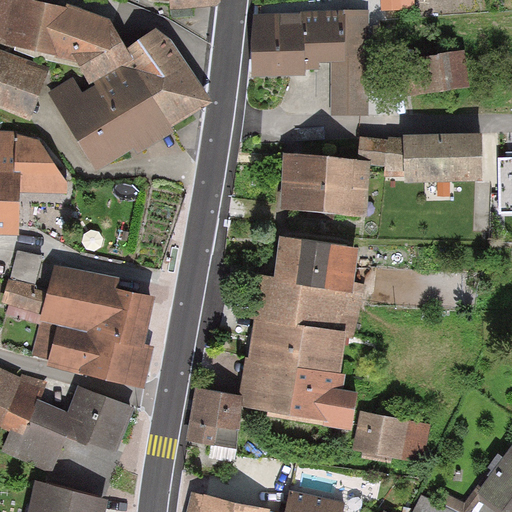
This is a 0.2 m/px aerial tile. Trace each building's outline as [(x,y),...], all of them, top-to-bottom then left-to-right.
[(89,86),(132,59),(126,50),(109,22),(67,6),(66,10),(26,0),(0,0),(0,44),(75,63),(89,86)] [(171,10),(220,6),(219,0),(137,0),(171,4),(171,10)] [(411,0),(381,0),(383,10),(412,8),(411,0)] [(300,14),(252,16),(253,78),(306,77),(306,71),(320,70),(320,65),(330,65),(332,117),(370,116),(367,10),(300,11),(300,14)] [(171,41),(156,32),(126,50),(132,59),(89,86),(90,89),(84,93),(75,77),(48,94),(98,174),(134,151),(137,156),(174,133),(171,129),(211,104),(171,41)] [(49,70),(0,49),(0,107),(29,119),(49,70)] [(463,53),(410,63),(416,97),(470,87),(463,53)] [(42,145),(15,132),(0,131),(0,235),(18,237),(20,192),(67,194),(68,185),(42,145)] [(480,135),(403,138),(405,178),(405,185),(438,184),(450,184),(482,182),(480,135)] [(386,177),(405,178),(403,138),(361,139),(360,159),(384,166),(386,177)] [(511,142),(495,142),(494,173),(511,172),(511,142)] [(297,156),(285,155),(280,209),(365,217),(370,163),(297,156)] [(450,184),(438,184),(438,197),(450,197),(450,184)] [(256,322),(347,336),(353,337),(366,286),(355,284),(361,253),(291,240),(281,239),(274,277),(258,275),(249,320),(256,322)] [(18,251),(11,279),(38,285),(45,258),(18,251)] [(118,280),(56,267),(51,289),(38,285),(11,279),(4,303),(10,305),(7,316),(40,325),(31,355),(50,360),(49,367),(144,389),(153,349),(145,347),(155,299),(116,291),(118,280)] [(347,336),(256,322),(250,360),(246,360),(241,396),(244,396),(243,408),(353,431),(359,394),(344,392),(346,377),(341,376),(347,336)] [(76,393),(43,381),(22,376),(20,378),(0,369),(0,428),(11,434),(3,451),(36,467),(55,467),(67,438),(87,446),(88,441),(116,452),(133,408),(78,387),(76,393)] [(241,396),(196,390),(189,442),(237,449),(243,408),(244,396),(241,396)] [(430,429),(363,419),(358,455),(425,465),(430,429)] [(511,511),(511,449),(503,460),(500,458),(465,504),(447,494),(441,506),(453,511),(473,511),(481,503),(494,511),(511,511)] [(108,511),(111,501),(37,484),(30,511),(108,511)] [(285,511),(343,511),(345,503),(290,492),(285,511)] [(269,511),(193,494),(188,511),(269,511)] [(412,511),(453,511),(441,506),(422,495),(412,511)]
